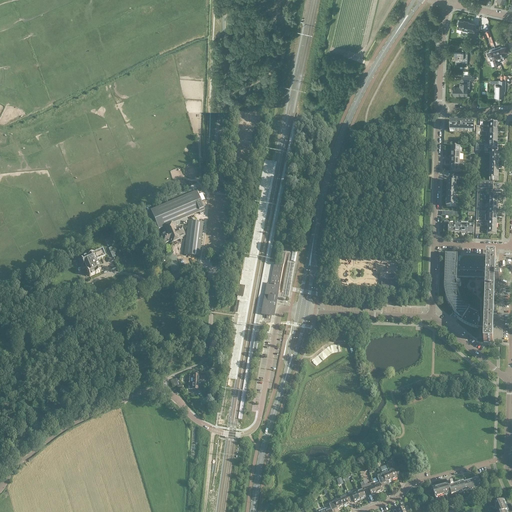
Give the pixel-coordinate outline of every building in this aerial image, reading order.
[(469,30),(474,31),(475,27),(473,26),(474,23),(468,22),(468,21),(464,20),(464,21),(458,20),(457,23),(458,23),(458,27),(462,28),(462,29),(463,30),(468,31),(469,30)] [(487,52),(487,53),(488,56),(489,56),(491,60),(491,61),(491,62),(491,63),(492,64),(496,63),(497,64),(498,63),(498,62),(500,62),(499,61),(504,59),(504,57),(504,56),(504,55),(504,54),(507,53),(506,51),(509,50),(507,45),(508,45),(507,42),(503,43),(502,43),(503,47),(500,47),(500,46),(490,49),(490,51),(487,52)] [(467,66),(467,60),(468,53),(464,53),(464,52),(455,52),(454,58),(455,58),(455,66),(460,66),(460,67),(462,67),(462,66),(467,66)] [(451,89),(451,93),(453,93),(453,95),(453,96),(457,96),(457,95),(467,95),(467,88),(470,88),(470,80),(468,80),(462,80),(461,80),(461,83),(461,87),(457,87),(456,87),(456,86),(455,86),(455,87),(453,87),(453,89),(451,89)] [(495,97),(500,97),(504,97),(505,87),(506,80),(496,80),(496,85),(495,85),(495,97)] [(475,128),(475,124),(475,123),(474,123),(450,122),(449,127),(449,129),(449,131),(450,131),(474,132),(475,130),(475,128)] [(497,146),(497,143),(489,143),(488,149),(484,149),(484,153),(494,154),(494,149),(497,149),(498,149),(499,148),(499,146),(498,146),(497,146)] [(490,155),(490,166),(489,180),(492,180),(492,181),(493,181),(499,181),(499,180),(498,180),(499,174),(499,156),(494,155),(493,155),(490,155)] [(453,182),(451,182),(447,182),(448,182),(447,207),(446,207),(452,207),(453,208),(453,207),(456,207),(457,182),(454,182),(453,182)] [(178,228),(176,226),(188,221),(186,218),(199,212),(200,214),(203,213),(204,212),(204,209),(201,201),(196,190),(147,212),(155,231),(158,230),(162,228),(164,234),(161,235),(164,244),(170,242),(171,244),(180,240),(179,238),(185,236),(181,227),(178,228)] [(489,202),(497,203),(498,203),(498,202),(498,199),(498,198),(498,196),(493,196),(493,192),(486,192),(486,195),(489,196),(489,202)] [(203,223),(188,221),(184,255),(199,257),(203,223)] [(452,233),(454,233),(455,224),(449,224),(449,222),(445,222),(444,229),(448,230),(448,233),(452,233)] [(116,241),(113,235),(104,239),(107,245),(116,241)] [(87,271),(89,277),(95,274),(101,272),(99,267),(98,265),(97,263),(99,262),(98,260),(105,257),(102,251),(100,251),(99,251),(100,252),(93,255),(93,254),(88,256),(88,257),(78,261),(82,269),(86,268),(87,270),(87,271)] [(445,254),(444,283),(444,286),(444,288),(445,291),(445,293),(446,295),(446,298),(447,300),(448,302),(449,304),(450,306),(451,308),(453,310),(456,313),(455,314),(454,314),(457,317),(459,319),(461,320),(463,321),(465,323),(468,324),(470,325),(472,326),(475,326),(477,327),(478,313),(477,312),(475,312),(474,311),(472,310),(471,309),(469,308),(468,307),(467,306),(465,305),(464,304),(463,302),(462,301),(461,300),(460,298),(459,296),(459,295),(458,293),(458,291),(457,290),(457,288),(457,286),(460,286),(461,286),(461,282),(460,281),(457,281),(457,276),(486,278),(483,342),(492,343),(494,314),(497,314),(497,310),(497,307),(494,306),(494,293),(497,293),(498,285),(496,285),(497,282),(499,282),(499,281),(499,278),(499,277),(498,274),(498,273),(498,272),(498,271),(498,264),(495,263),(496,256),(487,256),(486,263),(486,262),(485,262),(484,262),(483,262),(483,263),(481,263),(481,262),(480,262),(479,262),(478,262),(478,263),(475,263),(475,262),(474,261),(474,262),(473,262),(473,263),(470,263),(470,262),(470,261),(469,261),(468,261),(468,262),(465,262),(465,261),(464,261),(463,261),(463,262),(457,262),(458,255),(445,254)] [(178,272),(177,271),(175,261),(169,262),(172,273),(178,272)] [(274,264),(271,280),(281,282),(284,266),(274,264)] [(270,288),(271,284),(271,280),(242,275),(241,280),(244,281),(244,284),(260,286),(266,288),(270,288)] [(382,285),(381,291),(399,292),(400,280),(385,279),(385,285),(382,285)] [(277,285),(280,286),(281,282),(271,280),(271,284),(270,288),(266,288),(263,305),(267,305),(266,310),(265,316),(266,316),(266,319),(269,319),(270,317),(271,317),(274,301),(275,301),(276,299),(275,298),(277,285)] [(10,287),(4,289),(6,293),(12,291),(16,290),(14,284),(10,286),(10,287)] [(189,382),(188,390),(198,390),(197,391),(198,392),(200,392),(201,391),(201,390),(201,386),(204,386),(204,383),(198,383),(189,382)] [(391,481),(392,480),(389,472),(386,466),(381,468),(383,474),(380,475),(385,487),(387,485),(386,482),(388,482),(388,483),(389,483),(391,482),(391,481)] [(389,472),(392,480),(398,478),(397,477),(401,476),(397,466),(393,467),(394,470),(389,472)] [(378,481),(373,482),(377,493),(383,491),(382,488),(385,487),(380,475),(377,477),(378,481)] [(481,487),(479,478),(453,485),(452,484),(453,484),(452,481),(450,482),(450,483),(448,483),(448,484),(433,489),(435,498),(436,498),(435,497),(451,493),(453,499),(450,500),(451,503),(452,503),(454,502),(456,502),(458,501),(459,501),(459,498),(457,498),(455,494),(481,487)] [(365,486),(368,493),(370,492),(372,496),(377,493),(373,482),(365,486)] [(365,495),(368,493),(365,486),(361,487),(362,490),(357,492),(360,500),(366,498),(365,495)] [(355,502),(360,500),(357,492),(349,495),(351,501),(354,500),(355,502)] [(348,502),(351,501),(349,495),(340,499),(343,507),(349,504),(348,502)] [(343,507),(340,499),(332,502),(335,511),(338,511),(339,511),(338,509),(343,507)] [(507,511),(507,510),(503,500),(495,504),(498,511),(507,511)] [(335,511),(332,502),(329,503),(330,507),(325,509),(325,511),(335,511)]
